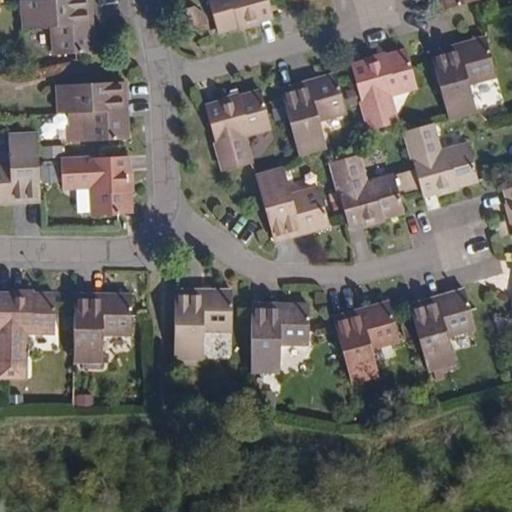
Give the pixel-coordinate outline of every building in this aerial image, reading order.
[(32,0),(19,1),(21,30),(51,28),(53,56),(92,53),(90,31),(88,31),(84,0),(32,0)] [(206,0),(215,29),(216,34),(239,28),(238,24),(256,19),(257,23),(272,19),(267,0),(206,0)] [(443,0),(446,10),(480,0),(443,0)] [(497,76),(486,39),(464,46),(465,48),(430,57),(450,120),(478,112),(469,84),(497,76)] [(416,88),(411,71),(405,52),(383,57),(384,61),(366,66),(365,63),(350,67),(369,132),(396,124),(388,96),(416,88)] [(278,94),(280,102),(296,156),(325,149),(317,121),(345,114),(337,86),(334,76),(313,82),(313,85),(278,94)] [(122,118),(120,83),(55,86),(57,115),(86,113),(87,142),(118,141),(126,140),(124,118),(122,118)] [(270,129),(264,107),(259,92),(238,98),(238,101),(204,110),(222,173),(250,165),(242,137),(270,129)] [(453,185),(454,188),(478,182),(468,145),(439,153),(432,125),(404,132),(420,198),(436,194),(434,190),(453,185)] [(39,199),(35,133),(6,134),(8,164),(0,164),(0,203),(4,203),(3,201),(39,199)] [(365,184),(357,156),(329,164),(347,229),(362,225),(361,222),(379,216),(380,220),(403,214),(392,177),(365,184)] [(90,188),(92,217),(131,215),(130,191),(126,192),(125,173),(129,173),(127,157),(59,160),(61,189),(90,188)] [(329,227),(318,190),(290,197),(281,169),(253,177),(271,241),(306,231),(307,233),(329,227)] [(511,188),(502,192),(506,207),(510,206),(511,214),(511,224),(511,225),(511,228),(511,188)] [(230,331),(230,314),(230,292),(209,293),(209,295),(174,294),(173,360),(202,360),(202,331),(230,331)] [(446,337),(475,329),(464,292),(442,298),(442,300),(407,310),(426,373),(454,366),(446,337)] [(24,335),(53,335),(53,305),(53,296),(29,296),(29,300),(10,300),(10,296),(0,295),(0,364),(24,364),(24,335)] [(101,335),(129,335),(130,318),(130,296),(107,296),(107,299),(71,299),(72,364),(101,365),(101,335)] [(369,350),(397,342),(387,305),(365,311),(366,313),(332,322),(334,328),(350,386),(377,378),(369,350)] [(307,306),(285,306),(285,309),(250,308),(250,374),(278,375),(278,345),(307,346),(307,306)]
